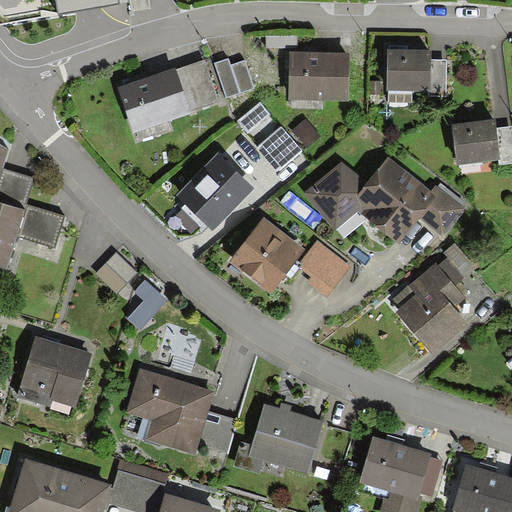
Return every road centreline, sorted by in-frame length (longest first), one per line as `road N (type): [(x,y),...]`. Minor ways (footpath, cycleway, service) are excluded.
road 1 (residential): [(21,94),(60,148),(248,326),(336,376),(511,431)]
road 2 (residential): [(511,20),(291,16),(212,23),(47,72),(21,94)]
